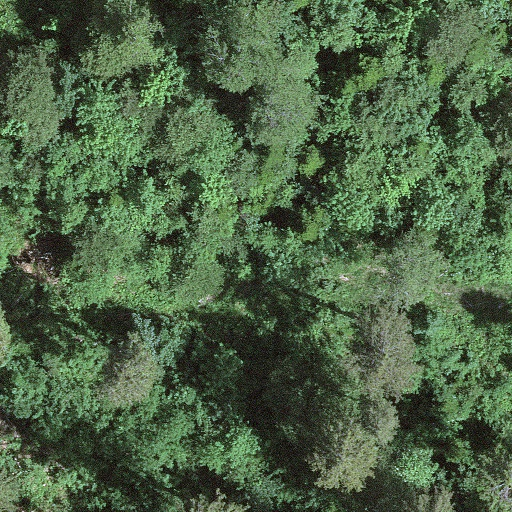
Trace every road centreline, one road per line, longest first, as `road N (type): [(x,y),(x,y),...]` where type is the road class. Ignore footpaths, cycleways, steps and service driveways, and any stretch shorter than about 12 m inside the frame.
road 1 (track): [(0,335),(125,304),(255,340),(339,327),(445,290),(511,295)]
road 2 (track): [(0,405),(94,510)]
